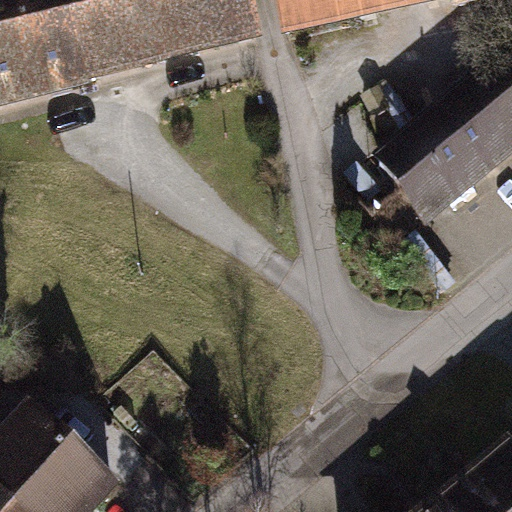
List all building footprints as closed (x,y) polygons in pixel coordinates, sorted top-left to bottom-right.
[(0,0),(0,112),(97,91),(76,0),(0,0)] [(265,54),(252,0),(76,0),(97,91),(265,54)] [(511,0),(282,0),(291,45),(511,5),(511,0)] [(393,158),(452,227),(511,176),(511,68),(507,62),(393,158)] [(0,511),(107,511),(119,500),(40,424),(14,451),(0,436),(0,511)] [(511,511),(511,458),(445,511),(511,511)]
